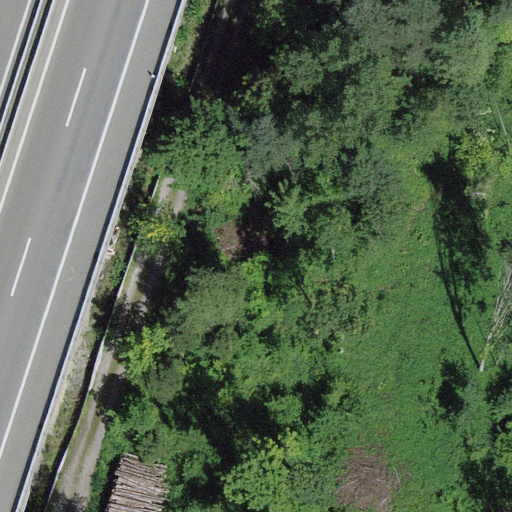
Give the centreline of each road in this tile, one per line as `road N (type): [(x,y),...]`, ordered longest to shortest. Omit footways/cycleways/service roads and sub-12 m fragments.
road 1 (track): [(100,511),(262,0)]
road 2 (motorway): [(0,339),(110,0)]
